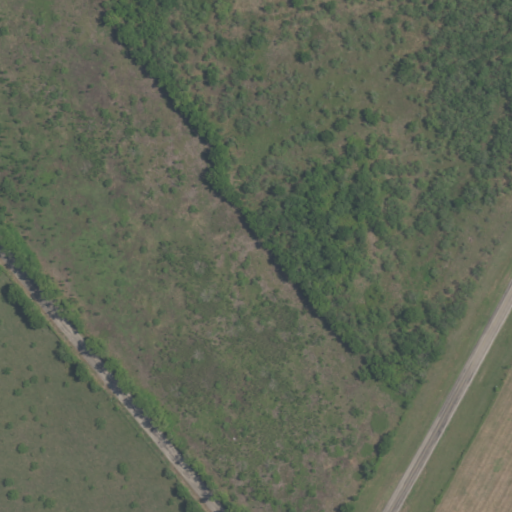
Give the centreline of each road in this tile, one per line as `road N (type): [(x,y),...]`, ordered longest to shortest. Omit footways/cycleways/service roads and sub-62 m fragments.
road 1 (tertiary): [(218,511),(0,249)]
road 2 (tertiary): [(389,511),(511,296)]
